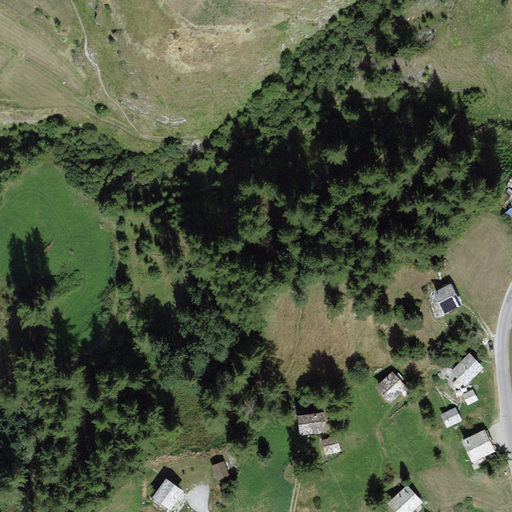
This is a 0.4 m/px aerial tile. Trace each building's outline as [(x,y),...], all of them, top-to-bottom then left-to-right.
[(451,285),(436,293),(441,302),(445,311),(460,304),(451,285)] [(470,355),(452,372),(465,384),(482,367),(470,355)] [(392,374),(377,387),(389,401),(400,391),(404,387),(392,374)] [(473,390),(464,395),(468,403),(477,399),(473,390)] [(456,409),(443,415),(448,425),(461,420),(459,414),(456,409)] [(323,413),(299,416),(302,434),(314,432),(326,431),(323,413)] [(485,432),(463,442),(472,459),(493,449),(487,438),(485,432)] [(337,438),(323,441),(326,454),(339,451),(337,438)] [(225,460),(211,463),(215,476),(229,473),(225,460)] [(181,490),(166,479),(154,496),(169,507),(175,498),(181,490)] [(407,487),(388,504),(395,511),(410,511),(421,502),(414,495),(407,487)]
